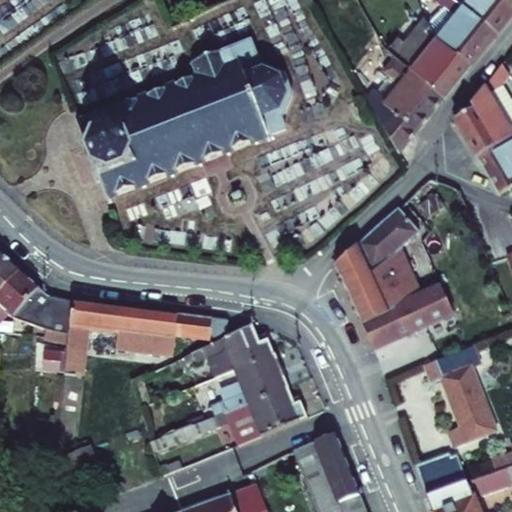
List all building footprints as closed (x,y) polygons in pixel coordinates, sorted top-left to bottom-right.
[(405,0),(406,1),(412,14),(444,40),(469,10),(456,0),(405,0)] [(456,0),(469,10),(477,0),(456,0)] [(369,36),(383,49),(415,75),(444,40),(412,14),(406,1),(394,6),(380,22),(374,17),(363,31),(369,36)] [(415,75),(383,49),(369,36),(358,49),(373,61),(349,89),(371,127),(415,75)] [(178,81),(80,115),(82,122),(110,197),(282,136),(275,117),(283,115),(292,104),(282,71),(268,66),(259,69),(250,45),(197,64),(200,73),(178,81)] [(476,113),(459,122),(480,160),(511,142),(511,118),(507,110),(496,116),(487,100),(499,94),(499,95),(511,82),(511,75),(507,68),(474,108),(476,113)] [(499,94),(487,100),(496,116),(507,110),(499,95),(499,94)] [(511,142),(480,160),(499,194),(511,187),(511,142)] [(405,218),(400,212),(337,270),(372,351),(454,314),(441,290),(421,300),(397,251),(418,235),(405,218)] [(511,322),(472,212),(432,227),(477,350),(511,337),(511,322)] [(0,297),(17,278),(0,263),(0,297)] [(17,278),(0,297),(0,320),(3,317),(10,323),(44,334),(40,344),(60,351),(63,340),(67,342),(70,311),(51,306),(17,278)] [(83,342),(114,341),(114,314),(70,311),(67,342),(66,349),(67,353),(67,360),(84,358),(83,342)] [(114,341),(113,354),(132,355),(133,345),(165,347),(166,338),(166,319),(114,314),(114,341)] [(166,319),(166,338),(206,340),(220,338),(229,339),(230,325),(184,320),(183,321),(166,319)] [(235,372),(276,355),(268,337),(259,341),(254,331),(229,339),(204,350),(208,362),(228,353),(235,372)] [(473,392),(460,357),(472,353),(466,336),(408,357),(414,374),(426,370),(434,388),(420,394),(426,410),(473,392)] [(227,404),(231,413),(291,390),(276,355),(235,372),(245,396),(227,404)] [(68,383),(86,382),(84,358),(67,360),(68,383)] [(254,417),(262,437),(310,418),(302,398),(295,400),(291,390),(231,413),(197,426),(202,438),(254,417)] [(308,511),(357,511),(323,429),(321,429),(281,446),(308,511)] [(81,437),(56,447),(66,474),(90,465),(81,437)] [(411,461),(421,492),(462,477),(450,448),(411,461)] [(197,494),(243,478),(234,452),(188,467),(197,494)] [(511,459),(495,466),(503,485),(509,496),(511,494),(511,459)] [(503,485),(495,466),(462,477),(421,492),(417,494),(425,511),(469,511),(464,499),(503,485)] [(268,511),(255,482),(233,492),(240,511),(268,511)] [(240,511),(233,492),(178,511),(240,511)]
